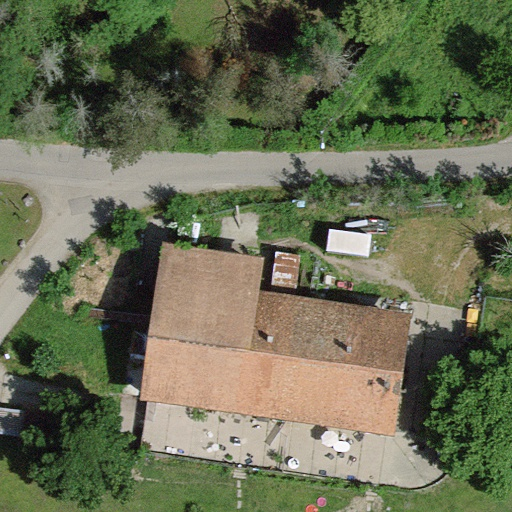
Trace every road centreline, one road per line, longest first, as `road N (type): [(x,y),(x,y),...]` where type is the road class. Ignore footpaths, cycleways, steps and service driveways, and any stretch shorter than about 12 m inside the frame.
road 1 (unclassified): [(511,162),(117,168)]
road 2 (unclassified): [(117,168),(0,318)]
